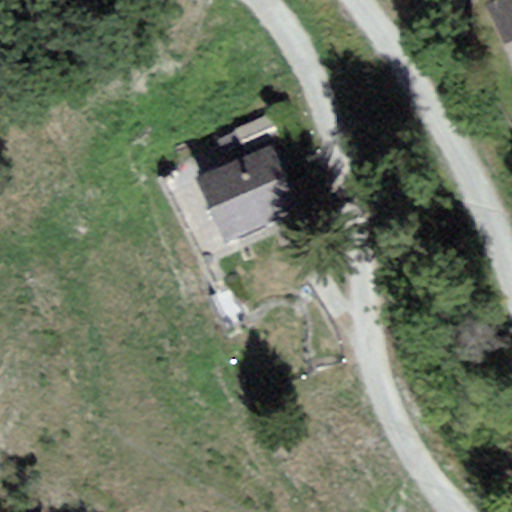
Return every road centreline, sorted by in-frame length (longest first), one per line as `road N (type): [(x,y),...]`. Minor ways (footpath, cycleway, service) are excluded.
road 1 (track): [(268,0),(311,66),(348,151),(398,437),(470,511)]
road 2 (track): [(511,237),(365,0)]
